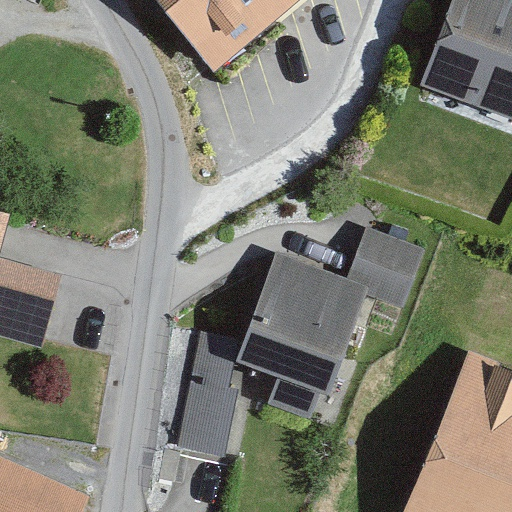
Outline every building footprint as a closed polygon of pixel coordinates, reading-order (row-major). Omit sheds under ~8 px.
[(308,0),(160,0),(222,73),(308,0)] [(511,0),(457,0),(426,91),(511,121),(511,0)] [(0,264),(13,217),(0,213),(0,337),(42,350),(61,283),(0,265),(0,264)] [(347,284),(279,260),(241,364),(282,379),(271,409),(309,423),(320,394),(335,400),(371,302),(404,314),(425,257),(365,235),(347,284)] [(222,342),(197,337),(176,452),(226,461),(239,394),(231,392),(237,361),(219,358),(222,342)] [(511,511),(511,376),(471,360),(409,511),(511,511)] [(88,511),(94,499),(0,457),(0,511),(88,511)]
